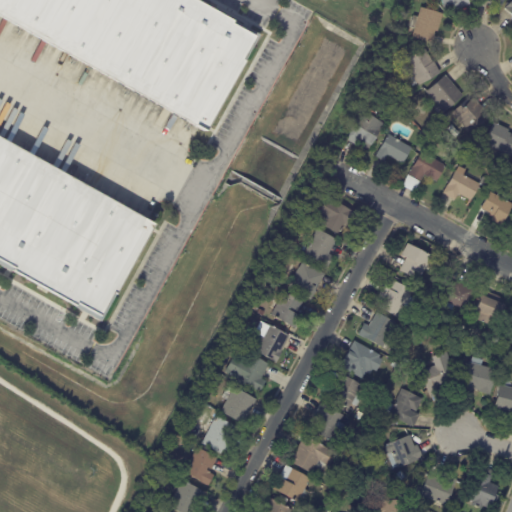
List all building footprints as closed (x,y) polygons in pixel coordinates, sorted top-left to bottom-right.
[(0,0),(203,0),(238,19),(237,21),(263,35),(210,131),(0,14),(0,0)] [(465,0),(467,4),(452,10),(449,3),(440,7),(437,0),(465,0)] [(511,0),(511,17),(502,8),(509,0),(511,0)] [(432,35),(430,42),(410,36),(413,28),(408,27),(412,15),(416,17),(419,7),(441,14),(436,31),(433,31),(432,35)] [(433,63),(438,73),(416,84),(402,59),(423,48),(430,62),(431,61),(433,63)] [(385,60),(385,49),(394,49),(394,60),(385,60)] [(445,78),(461,96),(444,110),(426,89),(443,75),(445,78)] [(475,101),(483,110),(479,113),(485,120),(469,134),(450,113),(466,99),(468,101),(472,98),(475,101)] [(386,111),(380,106),(384,101),(390,105),(386,111)] [(373,118),(382,124),(369,145),(358,138),(354,145),(342,137),(360,110),(373,118)] [(511,134),(511,148),(508,157),(481,143),(491,122),(507,130),(506,132),(511,134)] [(391,137),(410,148),(401,164),(387,155),(383,162),(374,157),(387,135),(391,137)] [(0,137),(157,225),(118,296),(115,294),(102,318),(0,260),(0,137)] [(427,156),(444,166),(434,182),(422,175),(418,182),(419,183),(413,193),(400,186),(420,152),(427,156)] [(461,176),(477,184),(469,200),(457,194),(454,201),(441,194),(453,172),(456,166),(464,170),(461,176)] [(488,176),(483,186),(477,183),(482,173),(488,176)] [(494,194),(511,204),(500,225),(489,219),(491,217),(488,215),(489,213),(479,208),(488,191),(494,194)] [(328,200),(348,211),(336,234),(311,221),(324,197),(328,200)] [(308,210),(314,213),(311,219),(303,215),(306,209),(308,210)] [(334,241),(327,255),(332,257),(326,268),(302,254),(315,230),(335,241),(334,241)] [(399,269),(405,258),(400,255),(406,243),(436,259),(429,273),(424,270),(418,281),(398,271),(399,269)] [(322,275),(309,300),(286,288),(300,262),(323,274),(322,275)] [(271,281),(264,277),(269,270),(275,274),(271,281)] [(377,294),(382,286),(386,289),(391,280),(406,289),(404,294),(414,300),(407,312),(397,306),(391,316),(375,307),(378,302),(374,300),(377,294)] [(462,286),(471,291),(461,311),(439,299),(448,281),(452,283),(453,281),(462,286)] [(300,304),(294,315),(299,317),(293,328),(269,315),(281,292),(301,302),(300,304)] [(481,297),(502,305),(493,327),(470,317),(472,310),(471,310),(477,295),(481,297)] [(383,341),(380,347),(355,334),(361,323),(366,326),(374,312),(393,322),(383,341)] [(279,332),(288,337),(279,353),(280,353),(274,364),(252,351),(260,337),(253,333),(260,322),(279,332)] [(346,351),(352,340),(374,353),(360,379),(338,366),(346,351)] [(506,350),(498,348),(500,340),(508,342),(506,350)] [(266,366),(258,379),(263,382),(257,392),(221,372),(231,355),(224,350),(228,343),(266,365),(266,366)] [(449,386),(426,394),(418,371),(432,366),(429,357),(445,351),(456,384),(449,386)] [(402,358),(407,361),(402,368),(397,365),(402,358)] [(394,367),(389,365),(393,359),(397,362),(394,367)] [(469,362),(495,370),(488,395),(473,391),(474,389),(460,385),(467,362),(469,362)] [(342,376),(359,386),(346,409),(327,398),(340,375),(342,376)] [(502,386),(511,388),(511,407),(510,414),(491,409),(497,385),(502,386)] [(254,400),(241,424),(219,412),(226,400),(219,397),(225,386),(230,389),(231,387),(254,400)] [(415,411),(414,412),(408,409),(408,410),(417,414),(411,427),(395,419),(392,426),(385,422),(388,416),(386,415),(399,389),(420,399),(415,411)] [(334,430),(327,441),(310,432),(319,417),(313,414),(319,404),(341,416),(338,423),(343,426),(339,432),(334,430)] [(356,411),(361,414),(357,420),(352,417),(356,411)] [(230,433),(228,436),(233,439),(225,452),(221,450),(218,455),(199,444),(208,427),(207,427),(213,416),(233,427),(230,433)] [(385,419),(385,426),(367,426),(368,418),(385,419)] [(412,446),(412,447),(415,445),(420,458),(396,469),(395,467),(392,469),(382,446),(407,435),(412,446)] [(326,466),(316,461),(309,474),(286,463),(292,452),(293,452),(302,436),(334,454),(327,467),(326,466)] [(215,459),(208,473),(212,475),(206,486),(182,474),(196,448),(216,459),(215,459)] [(302,489),(294,504),(270,491),(283,467),(307,481),(302,489)] [(480,473),(491,477),(488,483),(497,487),(487,509),(481,506),(480,509),(470,505),(471,502),(467,500),(479,472),(480,473)] [(443,475),(455,480),(446,505),(419,496),(426,475),(440,480),(442,475),(443,475)] [(201,492),(193,508),(195,508),(192,511),(173,511),(165,507),(180,481),(201,492)] [(381,501),(395,501),(394,511),(364,511),(364,502),(375,501),(375,495),(381,495),(381,501)] [(260,511),(262,509),(268,499),(287,510),(285,511),(260,511)]
